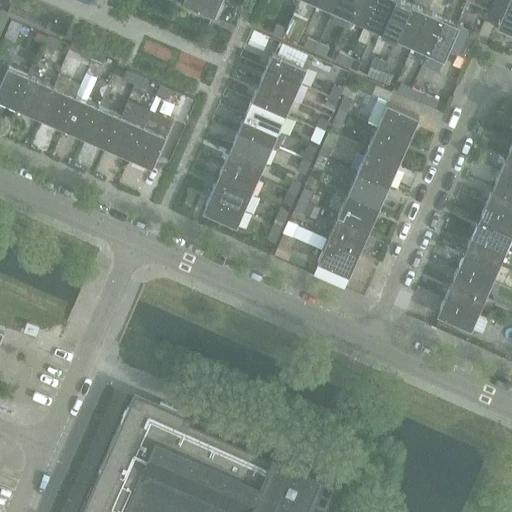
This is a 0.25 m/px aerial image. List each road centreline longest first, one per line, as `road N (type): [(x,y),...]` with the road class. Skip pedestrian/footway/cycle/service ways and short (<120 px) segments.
road 1 (residential): [(364,342),(481,84),(511,81)]
road 2 (residential): [(15,511),(136,242)]
road 3 (unclassified): [(364,342),(136,242)]
road 4 (unclassified): [(511,406),(364,342)]
road 5 (unclassified): [(136,242),(0,182)]
